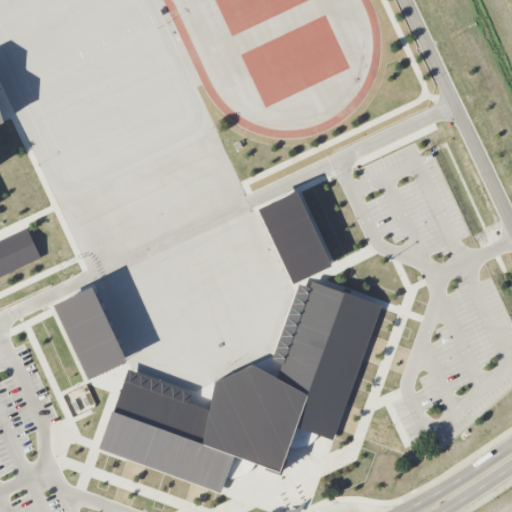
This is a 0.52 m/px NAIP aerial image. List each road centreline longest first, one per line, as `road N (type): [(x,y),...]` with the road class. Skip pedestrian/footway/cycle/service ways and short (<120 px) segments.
road 1 (residential): [(0,321),(453,104)]
road 2 (residential): [(404,0),(511,226)]
